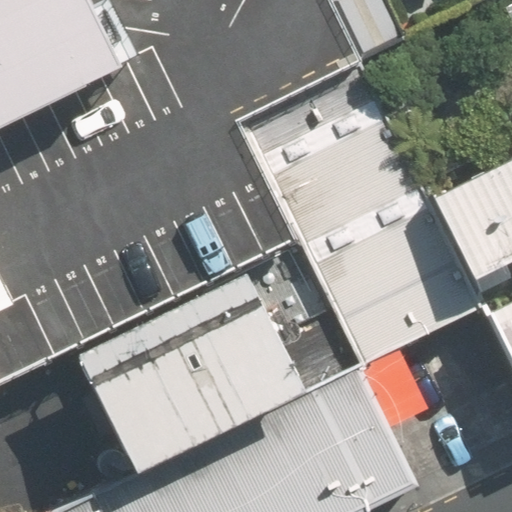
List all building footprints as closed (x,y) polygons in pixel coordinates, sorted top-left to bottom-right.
[(239,116),(354,60),(321,0),(0,0),(0,374),(54,350),(222,270),(295,233),(239,116)] [(344,0),(367,48),(468,0),(344,0)] [(511,0),(502,5),(511,25),(511,0)] [(295,233),(357,361),(474,305),(458,270),(414,178),(354,60),(239,116),(295,233)] [(511,243),(511,130),(414,178),(458,270),(511,243)] [(474,305),(511,375),(511,243),(458,270),(474,305)] [(290,260),(65,371),(110,460),(335,349),(290,260)] [(334,511),(403,478),(347,365),(49,511),(334,511)]
